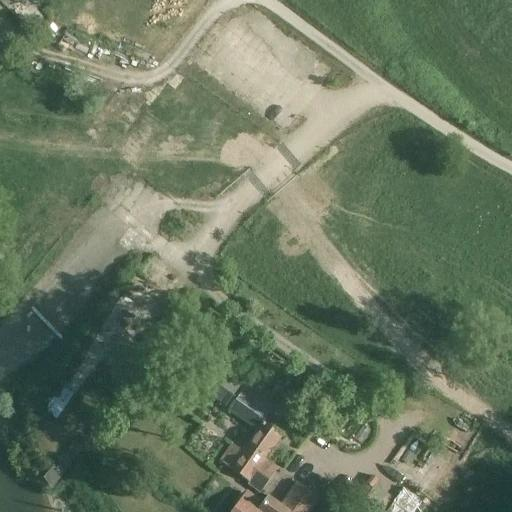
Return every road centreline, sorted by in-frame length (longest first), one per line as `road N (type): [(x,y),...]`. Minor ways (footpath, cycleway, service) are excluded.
road 1 (unclassified): [(511,171),(263,0)]
road 2 (track): [(226,0),(157,79),(119,83),(43,55)]
